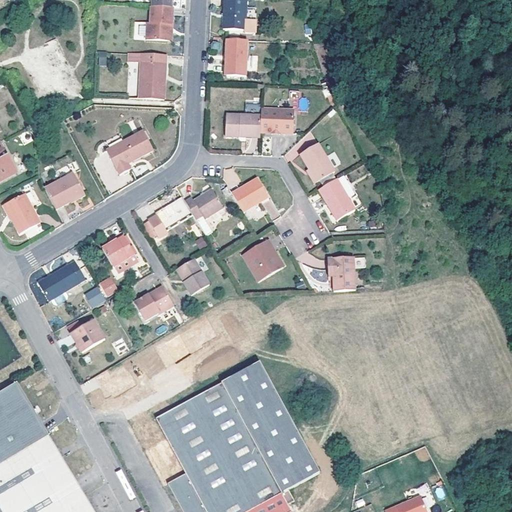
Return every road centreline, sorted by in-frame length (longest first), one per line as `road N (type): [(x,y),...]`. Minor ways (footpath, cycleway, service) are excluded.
road 1 (residential): [(131,511),(6,272)]
road 2 (residential): [(186,160),(197,0)]
road 3 (residential): [(306,208),(279,163),(186,160)]
road 4 (residential): [(6,272),(125,203)]
